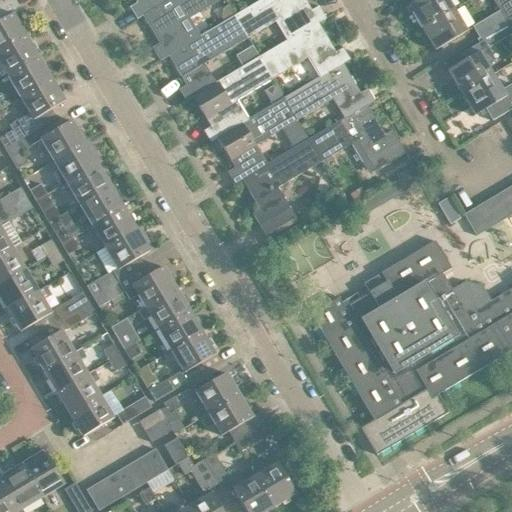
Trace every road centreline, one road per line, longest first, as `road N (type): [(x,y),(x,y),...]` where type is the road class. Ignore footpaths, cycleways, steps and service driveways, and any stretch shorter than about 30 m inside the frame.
road 1 (residential): [(361,511),(64,0)]
road 2 (residential): [(511,157),(458,183),(350,0)]
road 3 (tertiary): [(399,511),(511,447)]
